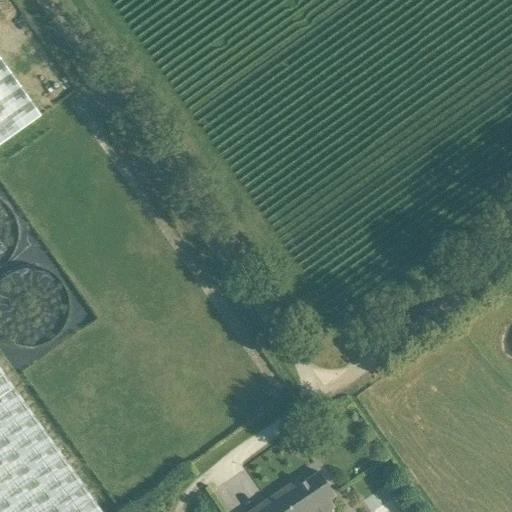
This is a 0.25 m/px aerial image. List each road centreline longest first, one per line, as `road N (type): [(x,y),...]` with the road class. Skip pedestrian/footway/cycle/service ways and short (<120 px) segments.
road 1 (unclassified): [(39,0),(318,395)]
road 2 (track): [(318,395),(511,267)]
